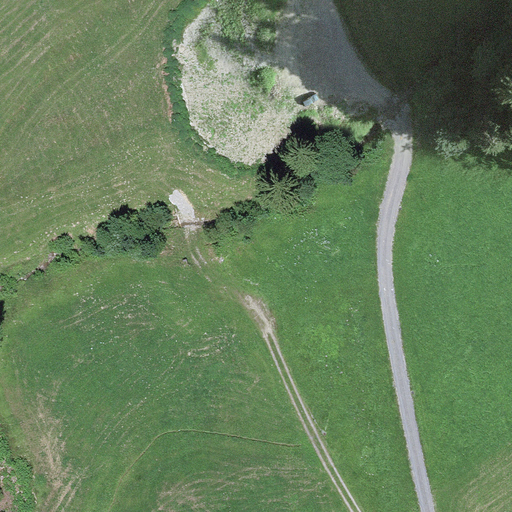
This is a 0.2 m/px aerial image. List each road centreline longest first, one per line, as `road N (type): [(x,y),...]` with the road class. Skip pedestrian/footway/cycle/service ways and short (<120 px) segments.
road 1 (track): [(416,511),(365,201),(385,139),(323,0)]
road 2 (track): [(348,511),(290,407),(251,307),(231,298)]
